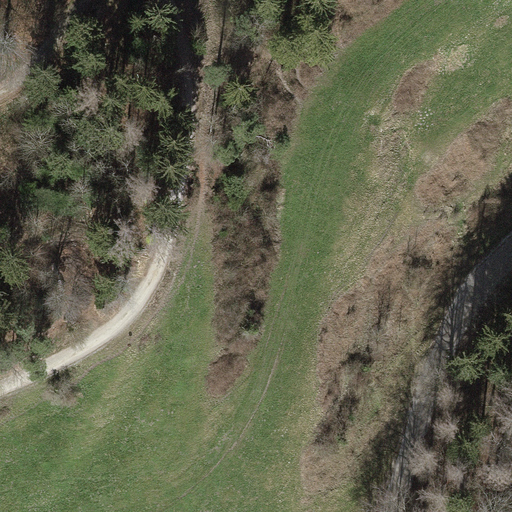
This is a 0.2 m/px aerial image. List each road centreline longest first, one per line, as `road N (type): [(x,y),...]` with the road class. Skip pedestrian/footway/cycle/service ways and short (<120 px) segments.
road 1 (track): [(166,0),(188,78),(191,128),(186,174),(150,284),(112,333),(0,389)]
road 2 (track): [(511,253),(452,341),(385,511)]
